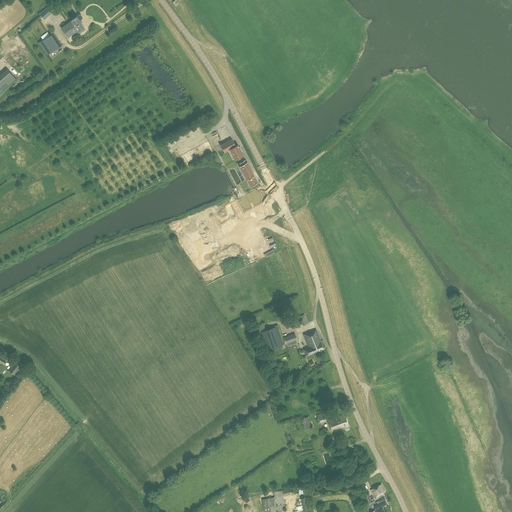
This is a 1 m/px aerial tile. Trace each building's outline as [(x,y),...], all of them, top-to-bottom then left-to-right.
[(51,9),(49,8),(49,7),(40,15),(41,15),(44,19),(52,13),(50,10),(51,9)] [(79,32),(85,28),(80,21),(82,20),(82,18),(81,16),(79,15),(71,20),(72,21),(61,28),(67,38),(78,30),(79,32)] [(47,55),(58,48),(50,35),(39,43),(47,55)] [(0,92),(15,79),(7,69),(0,75),(0,92)] [(229,149),(236,146),(232,139),(220,145),(224,153),(230,150),(229,149)] [(229,149),(230,150),(235,159),(238,158),(238,159),(240,158),(240,157),(243,155),(237,145),(236,146),(229,149)] [(239,163),(240,165),(239,165),(247,180),(247,179),(250,186),(257,182),(254,176),(247,162),(246,162),(245,160),(239,163)] [(256,188),(251,191),(257,202),(262,200),(256,188)] [(308,323),(304,314),(292,319),(295,328),(308,323)] [(276,327),(264,331),(258,333),(265,352),(282,345),(276,327)] [(324,348),(316,330),(303,334),(309,348),(305,350),(307,355),(324,348)] [(283,337),(286,344),(295,341),(297,340),(295,333),(284,337),(283,337)] [(0,359),(5,363),(8,359),(0,353),(0,359)] [(17,362),(16,364),(14,363),(12,362),(9,365),(11,366),(8,370),(14,375),(20,367),(22,366),(17,362)] [(350,427),(346,414),(330,419),(328,412),(317,415),(319,423),(328,420),(332,433),(345,429),(346,430),(347,431),(349,430),(350,429),(349,427),(350,427)] [(302,419),(305,429),(311,427),(308,416),(302,419)] [(382,494),(385,492),(381,484),(372,489),(377,499),(383,496),(382,494)] [(284,496),(283,490),(274,492),(274,497),(262,499),(264,511),(276,511),(277,510),(286,509),(283,496),(284,496)] [(301,499),(304,511),(310,510),(306,497),(301,499)] [(377,502),(378,504),(374,506),(377,511),(384,511),(381,507),(387,504),(384,500),(385,500),(384,497),(379,500),(379,501),(377,502)]
